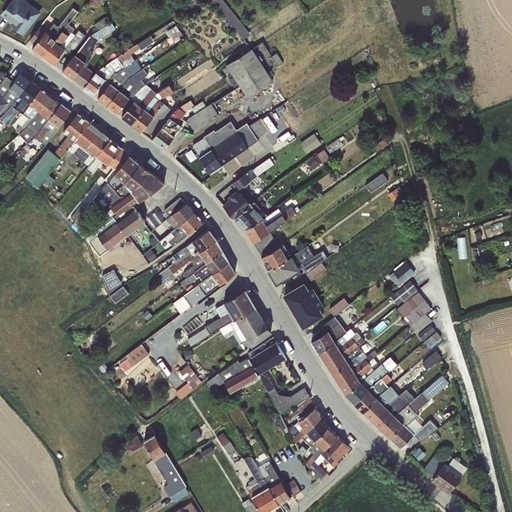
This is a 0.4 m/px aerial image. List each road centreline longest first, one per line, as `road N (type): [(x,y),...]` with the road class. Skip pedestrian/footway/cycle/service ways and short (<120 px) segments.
road 1 (residential): [(369,442),(314,376),(236,240),(192,186),(0,46)]
road 2 (track): [(403,138),(447,325)]
